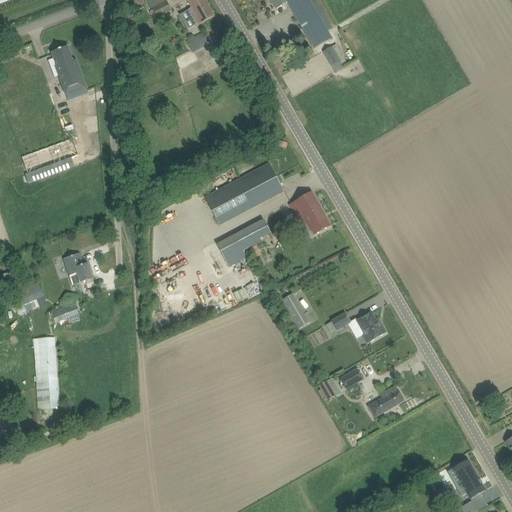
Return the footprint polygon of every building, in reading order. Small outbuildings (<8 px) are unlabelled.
[(171,11),(170,9),(167,1),(166,1),(165,0),(148,0),(144,3),(148,12),(153,9),(157,18),(171,11)] [(186,0),(191,8),(187,11),(195,28),(206,22),(214,17),(204,0),(186,0)] [(331,39),(308,0),(270,0),(276,9),(287,3),(314,49),(323,44),(331,39)] [(194,46),(195,48),(196,50),(205,45),(207,47),(212,44),(208,37),(202,40),(200,36),(191,41),(194,46)] [(342,66),(344,65),(333,46),(323,53),(335,74),(344,69),(342,66)] [(87,91),(76,60),(73,61),(68,47),(52,53),(57,68),(56,68),(68,101),(75,98),(75,96),(87,91)] [(78,156),(72,139),(22,157),(28,175),(71,159),(78,156)] [(269,164),(260,169),(205,199),(219,226),(284,192),(269,164)] [(314,236),(322,231),(331,226),(312,193),(303,198),(295,202),(295,203),(289,206),(299,224),(305,221),(314,236)] [(262,221),(253,225),(260,237),(268,233),(262,221)] [(78,267),(66,271),(74,296),(85,292),(82,283),(93,280),(88,264),(78,267)] [(14,274),(3,276),(5,286),(16,284),(14,274)] [(27,313),(29,312),(46,305),(38,284),(19,291),(22,301),(27,313)] [(100,286),(90,289),(92,295),(102,291),(100,286)] [(298,328),(309,322),(292,293),(282,300),(298,328)] [(51,313),(55,324),(78,315),(74,304),(51,313)] [(336,331),(339,330),(350,323),(345,314),(331,322),(336,331)] [(370,343),(386,334),(381,326),(379,327),(372,314),(357,322),(370,343)] [(55,339),(33,340),(37,409),(59,408),(55,339)] [(345,390),(363,381),(357,370),(339,380),(345,390)] [(332,379),(340,392),(344,390),(336,377),(332,379)] [(336,397),(327,382),(319,387),(328,402),(336,397)] [(396,387),(387,392),(380,396),(382,400),(370,407),(376,417),(404,401),(396,387)] [(468,461),(459,466),(453,470),(470,500),(477,496),(485,491),(468,461)] [(474,511),(478,510),(473,501),(472,499),(461,506),(464,511),(474,511)]
